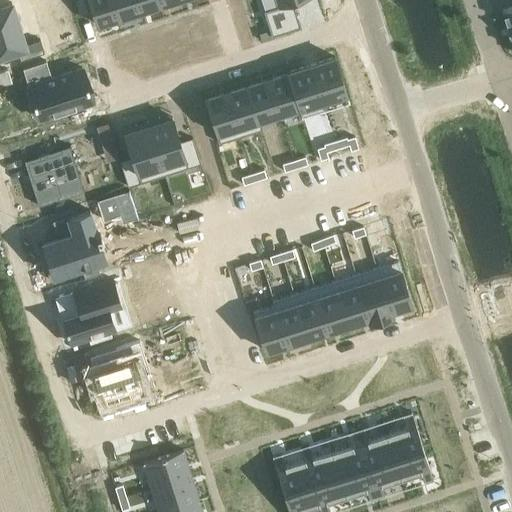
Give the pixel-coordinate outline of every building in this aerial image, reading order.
[(113,0),(89,0),(97,24),(119,17),(113,0)] [(136,0),(113,0),(119,17),(139,10),(136,0)] [(158,0),(136,0),(139,10),(160,4),(158,0)] [(277,0),(279,5),(263,10),(271,35),(301,26),(293,0),(277,0)] [(12,1),(0,5),(0,55),(16,50),(19,60),(44,53),(40,39),(25,43),(12,1)] [(511,6),(502,9),(507,26),(506,26),(509,37),(511,37),(511,41),(511,6)] [(261,41),(272,38),(269,30),(259,33),(261,41)] [(335,56),(311,63),(326,110),(349,102),(335,56)] [(46,61),(23,68),(39,118),(93,101),(82,67),(51,77),(46,61)] [(288,70),(287,70),(287,72),(288,71),(301,111),(300,111),(302,117),(326,110),(311,63),(288,70)] [(7,68),(0,70),(0,84),(11,81),(7,68)] [(287,72),(268,78),(279,113),(278,113),(279,118),(300,111),(301,111),(288,71),(287,72)] [(268,78),(247,84),(258,120),(259,119),(278,113),(279,113),(268,78)] [(247,84),(226,91),(241,135),(262,129),(259,119),(258,120),(247,84)] [(205,96),(204,96),(219,142),(241,135),(226,91),(206,98),(205,96)] [(172,116),(148,124),(164,174),(200,163),(192,137),(180,141),(172,116)] [(102,145),(114,141),(108,122),(96,125),(102,145)] [(132,156),(120,160),(128,186),(164,174),(148,124),(124,131),(132,156)] [(355,136),(347,139),(349,144),(350,150),(358,148),(355,136)] [(347,137),(335,140),(337,148),(349,144),(347,139),(347,137)] [(335,140),(324,144),(324,146),(326,152),(337,148),(335,140)] [(69,145),(24,159),(39,204),(83,189),(69,145)] [(324,146),(317,148),(320,160),(328,157),(326,152),(324,146)] [(305,156),(294,160),(296,167),(307,164),(305,156)] [(294,160),(282,163),(284,171),(296,167),(294,160)] [(264,169),(252,173),(255,180),(266,177),(264,169)] [(252,173),(241,176),(243,184),(255,180),(252,173)] [(62,235),(42,242),(49,264),(44,266),(49,280),(74,272),(73,268),(106,258),(90,209),(67,216),(69,222),(59,225),(62,235)] [(363,226),(352,229),(354,237),(366,234),(363,226)] [(333,235),(322,239),(324,247),(336,243),(333,235)] [(322,239),(311,242),(313,250),(324,247),(322,239)] [(292,248),(281,252),(283,260),(295,256),(292,248)] [(281,252),(270,255),(272,263),(283,260),(281,252)] [(260,258),(249,262),(252,270),(263,266),(260,258)] [(397,259),(376,266),(390,311),(391,310),(412,304),(397,259)] [(376,266),(355,273),(370,317),(368,318),(369,321),(392,314),(391,310),(390,311),(376,266)] [(355,273),(335,279),(349,324),(368,318),(370,317),(355,273)] [(81,313),(63,318),(66,328),(65,328),(66,329),(66,331),(67,331),(71,343),(88,338),(90,343),(111,336),(110,331),(115,329),(108,307),(120,303),(114,284),(118,283),(118,281),(113,282),(112,278),(74,290),(74,291),(81,313)] [(335,279),(314,286),(328,330),(349,324),(335,279)] [(314,286),(294,292),(308,337),(328,330),(314,286)] [(294,292),(272,299),(274,304),(275,304),(287,343),(308,337),(294,292)] [(274,304),(253,310),(254,315),(266,350),(287,343),(275,304),(274,304)] [(141,340),(87,357),(104,409),(133,399),(130,390),(142,386),(137,369),(149,365),(141,340)] [(407,426),(387,432),(394,455),(422,446),(412,412),(403,415),(407,426)] [(363,427),(356,430),(366,463),(394,455),(387,432),(367,439),(363,427)] [(352,444),(332,450),(339,472),(366,463),(356,430),(348,432),(352,444)] [(308,445),(301,447),(305,459),(312,481),(339,472),(332,450),(312,456),(308,445)] [(422,446),(394,455),(401,477),(421,471),(425,483),(433,480),(422,446)] [(183,449),(143,462),(143,463),(151,487),(191,475),(184,450),(183,449)] [(281,453),(272,456),(283,490),(312,481),(305,459),(284,465),(281,453)] [(394,455),(366,463),(377,498),(385,495),(381,484),(401,477),(394,455)] [(366,463),(339,472),(346,495),(366,489),(370,500),(377,498),(366,463)] [(339,472),(312,481),(319,504),(321,511),(329,511),(326,501),(346,495),(339,472)] [(191,475),(151,487),(158,511),(159,511),(199,499),(191,475)] [(312,481),(283,490),(289,511),(299,511),(299,510),(319,504),(312,481)] [(122,484),(114,486),(118,498),(126,495),(122,484)] [(126,495),(118,498),(122,509),(129,507),(126,495)] [(199,499),(159,511),(202,511),(199,500),(199,499)]
